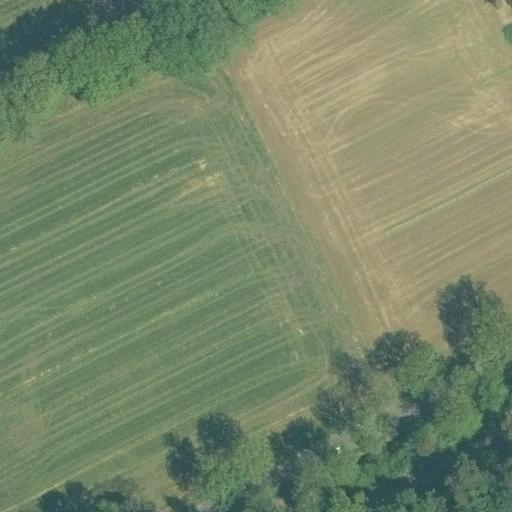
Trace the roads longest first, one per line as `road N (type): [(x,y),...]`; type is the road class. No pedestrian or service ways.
road 1 (tertiary): [(203,511),(511,349)]
road 2 (track): [(135,0),(127,25),(98,48),(0,100)]
